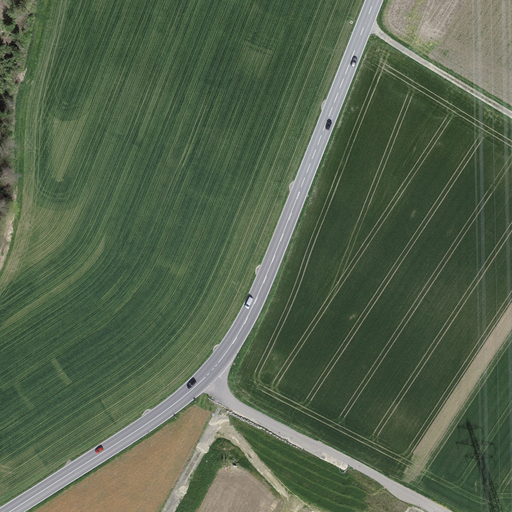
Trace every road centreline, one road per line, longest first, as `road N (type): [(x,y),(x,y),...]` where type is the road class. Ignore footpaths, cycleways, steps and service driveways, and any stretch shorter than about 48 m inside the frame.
road 1 (primary): [(374,0),(267,271),(212,369)]
road 2 (unclassified): [(441,511),(236,406),(212,369)]
road 3 (primary): [(212,369),(162,412),(8,511)]
road 4 (track): [(511,115),(365,22)]
